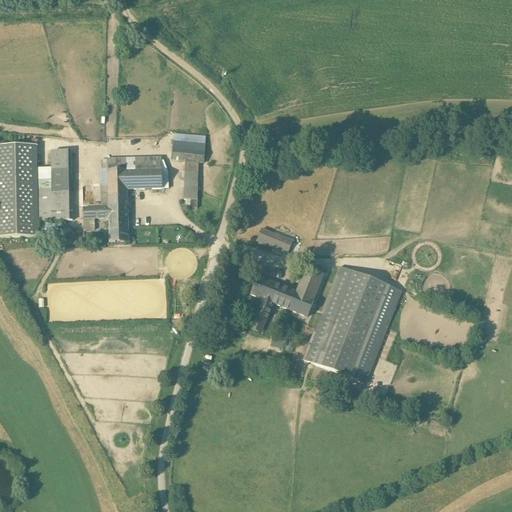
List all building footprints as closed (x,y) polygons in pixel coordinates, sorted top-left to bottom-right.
[(204,144),(171,141),(171,146),(203,150),(204,144)] [(35,146),(0,146),(0,238),(37,238),(36,222),(36,192),(35,146)] [(203,150),(171,146),(169,159),(183,160),(196,162),(202,162),(203,150)] [(70,151),(50,152),(51,192),(51,222),(71,221),(70,151)] [(159,157),(106,159),(107,182),(107,206),(107,213),(126,212),(125,189),(160,188),(160,174),(159,157)] [(196,162),(183,160),(183,171),(196,172),(196,162)] [(196,172),(183,171),(182,200),(195,201),(196,172)] [(107,182),(99,183),(100,207),(107,206),(107,182)] [(51,192),(36,192),(36,222),(51,222),(51,192)] [(100,207),(82,207),(82,218),(108,218),(107,213),(107,206),(100,207)] [(126,212),(107,213),(108,218),(108,243),(127,242),(126,212)] [(292,242),(261,230),(257,241),(269,246),(270,244),(289,251),(292,242)] [(400,292),(339,268),(302,361),(364,385),(400,292)] [(323,276),(306,269),(299,286),(316,293),(323,276)] [(272,286),(256,279),(249,296),(265,303),(272,286)] [(312,302),(272,286),(265,303),(305,319),(312,302)] [(259,306),(251,325),(261,329),(269,310),(259,306)] [(285,343),(273,339),(271,347),(282,350),(285,343)]
